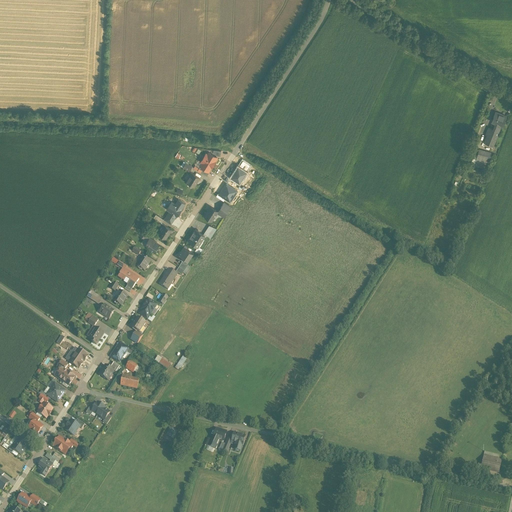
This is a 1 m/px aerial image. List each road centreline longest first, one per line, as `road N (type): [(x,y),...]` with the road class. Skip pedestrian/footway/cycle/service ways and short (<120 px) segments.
road 1 (unclassified): [(79,390),(511,488)]
road 2 (residential): [(329,0),(101,358)]
road 3 (unclassified): [(344,0),(511,97)]
road 4 (unclassified): [(101,358),(0,286)]
